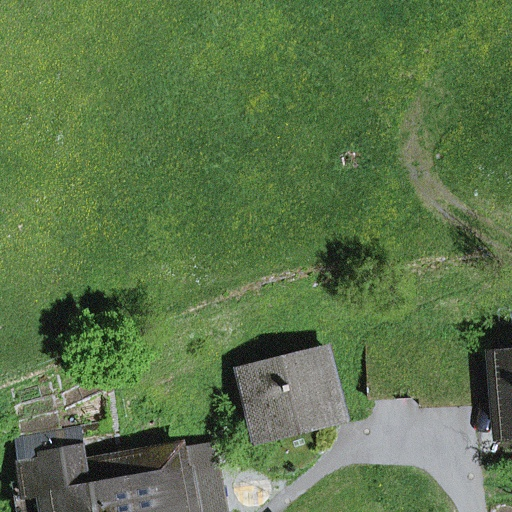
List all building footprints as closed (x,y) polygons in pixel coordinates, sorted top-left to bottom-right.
[(420,398),(421,408),(474,405),(474,393),(471,348),(470,335),(366,341),(369,401),(420,398)] [(474,393),(486,392),(484,347),(471,348),(474,393)] [(251,372),(266,430),(334,413),(319,355),(251,372)] [(511,358),(498,360),(504,431),(511,430),(511,358)] [(200,468),(218,465),(214,444),(196,447),(200,468)] [(226,511),(218,465),(200,468),(196,447),(128,459),(132,478),(91,485),(85,447),(20,458),(24,480),(27,496),(51,492),(54,511),(226,511)] [(19,511),(52,511),(54,511),(51,492),(27,496),(24,480),(14,482),(19,511)]
